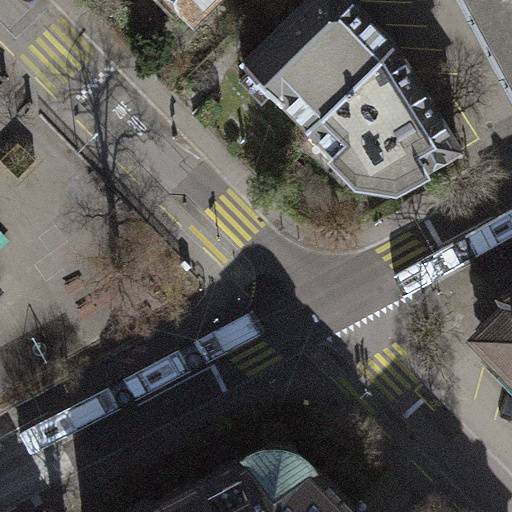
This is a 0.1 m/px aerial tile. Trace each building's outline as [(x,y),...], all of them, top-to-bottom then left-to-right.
[(205,0),(155,0),(174,18),(186,6),(192,13),(205,0)] [(391,44),(348,0),(303,0),(242,59),(251,68),(240,78),(263,102),(275,90),(307,124),(391,44)] [(511,0),(463,0),(511,92),(511,0)] [(391,44),(307,124),(295,136),(343,183),(350,177),(392,184),(423,169),(425,160),(457,144),(391,44)] [(511,289),(507,292),(467,350),(511,396),(511,289)] [(199,478),(216,511),(357,511),(295,447),(278,441),(258,445),(199,478)] [(216,511),(199,478),(157,501),(135,511),(216,511)]
